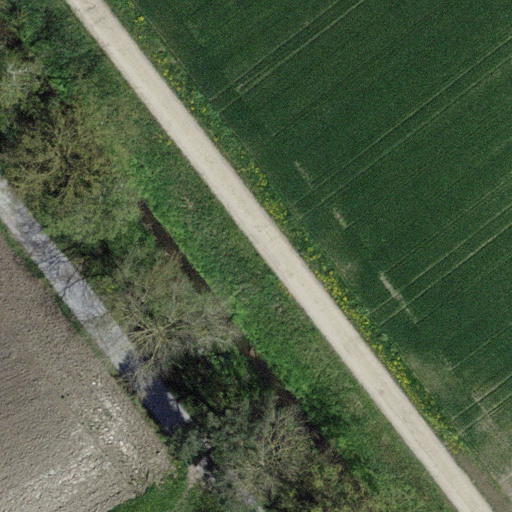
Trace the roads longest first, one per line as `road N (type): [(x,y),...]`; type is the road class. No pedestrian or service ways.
road 1 (track): [(468,511),(77,0)]
road 2 (track): [(266,511),(0,174)]
